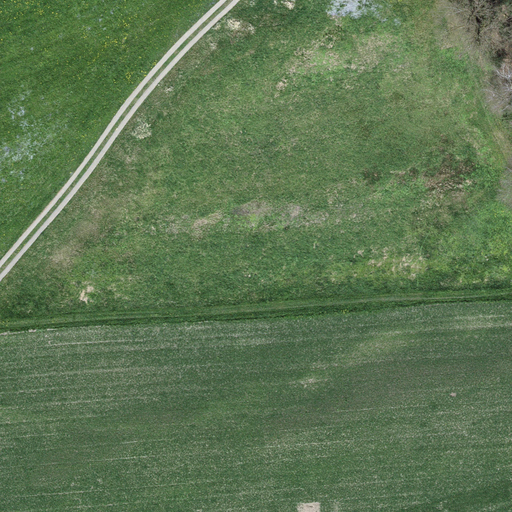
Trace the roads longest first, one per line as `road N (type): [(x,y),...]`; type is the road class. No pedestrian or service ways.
road 1 (track): [(0,322),(511,290)]
road 2 (track): [(0,264),(223,0)]
